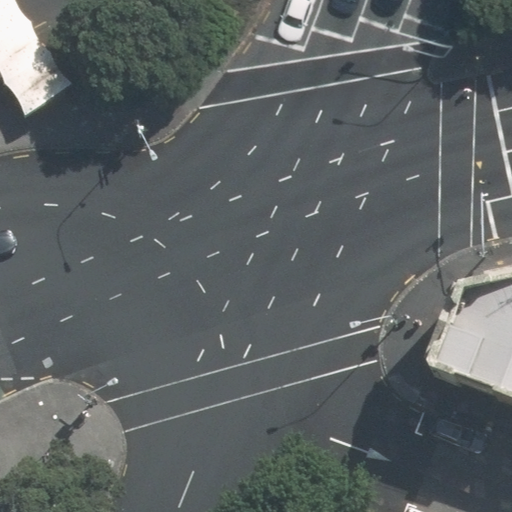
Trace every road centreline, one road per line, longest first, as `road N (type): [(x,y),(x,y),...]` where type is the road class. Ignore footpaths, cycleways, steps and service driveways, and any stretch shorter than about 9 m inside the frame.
road 1 (primary): [(299,201),(0,257)]
road 2 (residential): [(232,400),(511,506)]
road 3 (secondary): [(511,148),(299,201)]
road 4 (secondary): [(370,0),(299,201)]
road 5 (primary): [(299,201),(232,400)]
